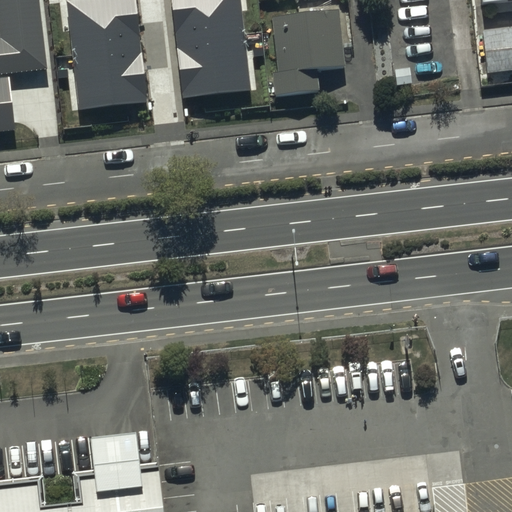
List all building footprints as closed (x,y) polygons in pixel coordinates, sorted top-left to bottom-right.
[(38,0),(0,0),(0,28),(1,37),(0,36),(0,74),(46,69),(38,0)] [(137,0),(91,0),(68,3),(80,106),(150,98),(137,0)] [(242,0),(172,0),(183,94),(253,86),(242,0)] [(340,11),(273,19),(279,72),(272,73),(275,98),(318,93),(316,70),(346,66),(340,11)] [(511,27),(483,31),(488,75),(511,72),(511,27)] [(8,77),(0,78),(0,132),(14,131),(8,77)] [(0,467),(0,511),(149,511),(142,451),(0,467)]
